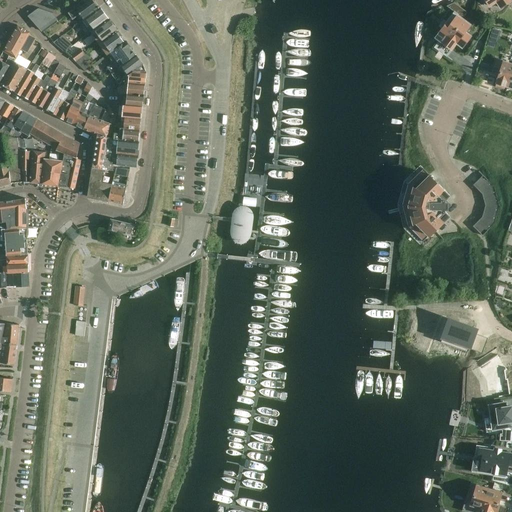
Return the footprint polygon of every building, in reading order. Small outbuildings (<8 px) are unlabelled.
[(80,23),(83,20),(100,8),(95,2),(94,3),(92,0),(86,0),(85,0),(75,8),(68,13),(72,19),(75,17),(80,23)] [(484,0),(489,7),(496,2),(500,8),(511,0),(484,0)] [(91,23),(87,26),(91,32),(96,28),(108,19),(100,8),(87,17),(91,23)] [(38,10),(29,16),(29,17),(42,31),(56,20),(52,14),(38,10)] [(434,48),(451,61),(452,60),(446,57),(456,43),(462,48),(470,37),(464,32),(469,25),(457,16),(437,43),(438,43),(434,48)] [(108,19),(96,28),(105,40),(115,32),(117,31),(108,19)] [(21,49),(29,35),(30,33),(17,26),(3,51),(16,59),(21,49)] [(500,31),(492,29),(487,46),(494,48),(500,31)] [(105,40),(100,43),(109,54),(110,53),(123,43),(120,39),(121,36),(118,32),(115,32),(105,40)] [(27,53),(34,40),(35,39),(29,35),(21,49),(27,53)] [(106,68),(111,74),(135,55),(130,48),(125,41),(123,43),(110,53),(116,60),(106,68)] [(69,42),(60,49),(64,53),(73,45),(69,42)] [(75,62),(84,55),(80,49),(71,56),(75,62)] [(53,60),(54,60),(55,57),(48,53),(41,64),(48,68),(53,60)] [(116,80),(127,74),(128,76),(134,72),(142,65),(135,55),(111,74),(116,80)] [(14,62),(15,60),(8,57),(4,64),(0,61),(0,83),(1,84),(14,62)] [(54,60),(49,67),(56,70),(59,64),(54,60)] [(87,60),(80,66),(85,71),(89,68),(85,63),(88,61),(87,60)] [(507,86),(511,70),(511,64),(503,62),(497,60),(492,74),(498,76),(496,84),(505,87),(505,86),(507,86)] [(14,92),(27,69),(14,62),(1,84),(14,92)] [(66,68),(59,64),(56,70),(54,73),(60,77),(61,77),(62,73),(64,70),(66,68)] [(14,92),(21,96),(34,75),(39,67),(35,65),(31,72),(27,69),(14,92)] [(119,87),(128,83),(144,84),(145,72),(134,72),(128,76),(127,74),(116,80),(119,87)] [(28,100),(41,80),(41,79),(34,75),(21,96),(28,100)] [(28,100),(36,104),(50,79),(46,76),(43,81),(41,80),(28,100)] [(36,104),(43,108),(56,86),(57,82),(50,79),(36,104)] [(143,96),(144,84),(128,83),(127,93),(127,94),(143,96)] [(43,108),(50,112),(62,89),(56,86),(43,108)] [(88,94),(86,99),(90,101),(93,98),(97,101),(100,97),(97,93),(92,87),(89,93),(88,94)] [(62,89),(50,112),(57,116),(69,93),(62,89)] [(69,93),(57,116),(64,120),(75,99),(74,98),(75,96),(69,93)] [(123,95),(122,105),(142,107),(143,96),(127,94),(127,93),(123,95)] [(64,120),(74,125),(81,110),(84,103),(75,99),(64,120)] [(0,132),(1,130),(0,129),(0,124),(3,126),(14,106),(5,101),(0,110),(0,132)] [(83,129),(90,112),(85,110),(88,103),(85,101),(84,103),(81,110),(74,125),(83,129)] [(97,134),(107,138),(107,136),(111,137),(113,125),(109,124),(109,122),(107,121),(106,123),(99,120),(100,119),(102,119),(106,110),(94,105),(90,112),(83,129),(97,134)] [(141,119),(142,107),(122,105),(120,105),(119,117),(121,117),(141,119)] [(14,106),(3,126),(1,130),(0,132),(0,133),(9,135),(9,134),(6,132),(8,127),(12,129),(22,111),(14,106)] [(12,129),(9,134),(9,135),(14,136),(16,131),(14,130),(15,128),(28,135),(29,133),(37,119),(22,111),(12,129)] [(121,117),(120,128),(139,130),(141,119),(121,117)] [(37,119),(29,133),(56,149),(56,150),(63,136),(64,135),(55,130),(37,119)] [(115,128),(114,139),(118,140),(138,142),(139,130),(120,128),(115,128)] [(112,139),(107,138),(97,134),(96,139),(95,150),(111,153),(111,150),(112,139)] [(7,163),(11,183),(24,182),(29,182),(58,186),(64,154),(58,152),(57,158),(58,158),(58,161),(45,159),(46,153),(34,151),(32,140),(26,139),(24,139),(12,138),(3,136),(7,163)] [(56,150),(56,149),(55,151),(58,152),(64,154),(65,155),(71,139),(63,136),(56,150)] [(71,139),(65,155),(76,158),(80,144),(71,139)] [(111,150),(111,153),(137,156),(138,142),(118,140),(117,151),(111,150)] [(92,167),(103,169),(115,171),(116,165),(115,165),(112,164),(112,162),(110,162),(110,157),(111,153),(95,150),(93,163),(92,167)] [(136,167),(137,156),(111,153),(110,157),(118,158),(117,163),(115,163),(115,165),(116,165),(136,167)] [(74,189),(79,168),(80,161),(76,159),(76,158),(65,155),(64,154),(58,186),(66,187),(74,189)] [(0,186),(11,183),(7,163),(0,164),(0,186)] [(103,169),(92,167),(88,197),(107,201),(107,202),(108,202),(110,192),(111,185),(112,184),(101,182),(103,169)] [(128,177),(129,169),(116,167),(114,174),(128,177)] [(449,195),(428,174),(424,169),(423,170),(424,170),(416,178),(416,179),(410,185),(409,184),(408,185),(409,185),(403,205),(403,206),(408,225),(408,226),(410,226),(416,232),(415,233),(423,240),(423,241),(449,216),(444,211),(444,209),(447,209),(448,208),(448,203),(447,202),(444,202),(444,200),(449,195)] [(473,226),(473,227),(482,236),(487,231),(494,224),(499,206),(494,187),(487,181),(488,180),(479,171),(478,172),(482,176),(473,185),(482,194),(485,206),(482,217),(473,226)] [(111,185),(110,192),(108,202),(123,205),(126,188),(111,185)] [(243,205),(254,206),(255,199),(244,198),(243,205)] [(0,229),(0,230),(27,228),(27,213),(25,199),(0,202),(0,217),(1,218),(2,229),(0,229)] [(248,237),(251,218),(244,217),(244,213),(242,213),(241,217),(234,216),(231,234),(239,235),(238,239),(241,240),(241,236),(248,237)] [(133,236),(136,226),(111,220),(108,230),(133,236)] [(0,254),(27,254),(27,228),(0,230),(0,254)] [(0,260),(6,260),(7,269),(17,268),(17,264),(28,263),(27,254),(0,254),(0,260)] [(28,272),(28,263),(17,264),(17,268),(7,269),(7,273),(13,272),(28,272)] [(29,286),(28,272),(13,272),(14,287),(29,286)] [(95,300),(95,281),(85,280),(84,300),(95,300)] [(85,287),(76,286),(74,305),(83,306),(85,287)] [(86,332),(95,332),(95,316),(86,315),(86,332)] [(448,320),(441,339),(470,349),(476,331),(448,320)] [(84,336),(84,330),(85,322),(76,321),(74,335),(84,336)] [(19,326),(19,325),(5,324),(0,350),(0,352),(0,361),(0,362),(0,363),(14,365),(16,345),(17,345),(17,344),(18,326),(19,326)] [(482,353),(486,342),(480,339),(475,351),(482,353)] [(497,355),(476,369),(487,386),(487,391),(509,388),(508,379),(506,379),(505,370),(506,370),(497,355)] [(12,379),(0,377),(0,390),(11,392),(12,379)] [(503,404),(486,406),(489,426),(492,426),(492,429),(508,427),(508,422),(510,421),(508,407),(503,408),(503,404)] [(479,449),(478,458),(482,459),(480,471),(502,475),(503,469),(506,469),(507,466),(510,466),(511,454),(500,452),(501,450),(495,449),(494,451),(479,449)] [(470,505),(479,508),(477,511),(494,511),(501,493),(476,485),(470,505)]
